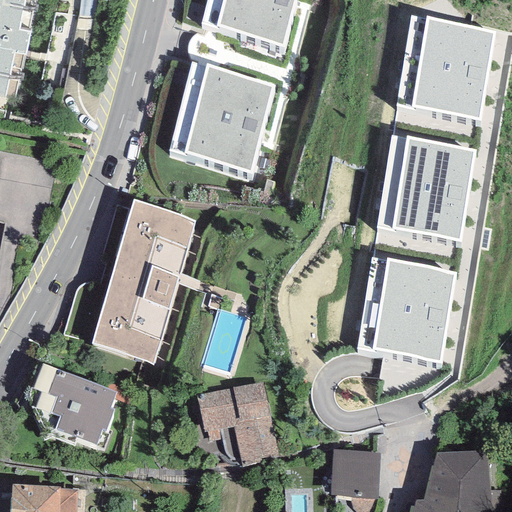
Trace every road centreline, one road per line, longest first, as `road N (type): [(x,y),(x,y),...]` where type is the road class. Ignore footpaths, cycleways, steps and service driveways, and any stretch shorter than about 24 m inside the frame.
road 1 (tertiary): [(0,369),(89,210),(151,0)]
road 2 (track): [(411,447),(446,411),(511,369)]
